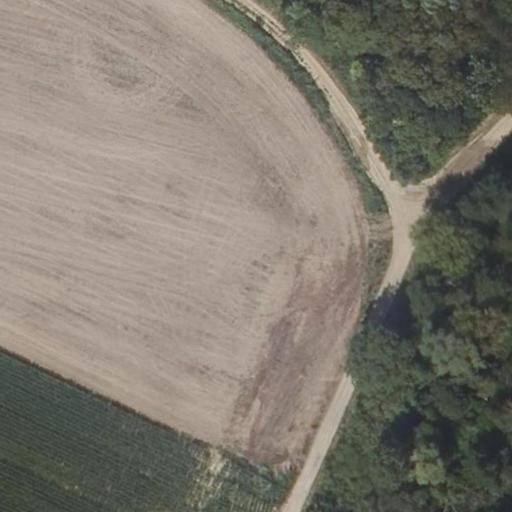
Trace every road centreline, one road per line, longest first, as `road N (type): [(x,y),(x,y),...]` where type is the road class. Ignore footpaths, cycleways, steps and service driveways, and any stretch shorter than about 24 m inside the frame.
road 1 (track): [(287,511),(429,203),(511,123)]
road 2 (track): [(402,255),(384,185),(324,88),(267,27),(226,0)]
